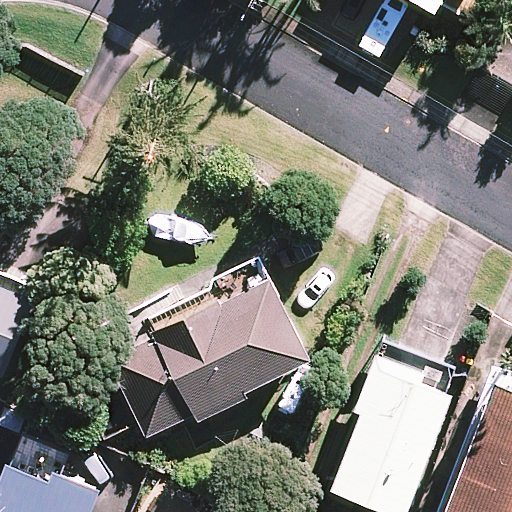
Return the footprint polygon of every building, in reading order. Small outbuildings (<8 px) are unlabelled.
[(436,0),(468,17),(477,0),(436,0)] [(112,432),(144,417),(153,437),(249,389),(247,383),(313,350),(264,251),(240,263),(217,274),(223,284),(152,319),(157,329),(111,352),(131,393),(100,408),(112,432)] [(0,365),(6,368),(40,284),(0,268),(0,365)] [(441,378),(445,368),(417,358),(374,342),(353,399),(365,403),(336,480),(409,507),(455,384),(441,378)] [(511,511),(511,362),(500,358),(438,511),(511,511)] [(5,393),(0,404),(0,426),(26,438),(39,409),(5,393)] [(93,511),(108,477),(63,458),(59,466),(15,448),(0,482),(0,511),(93,511)]
